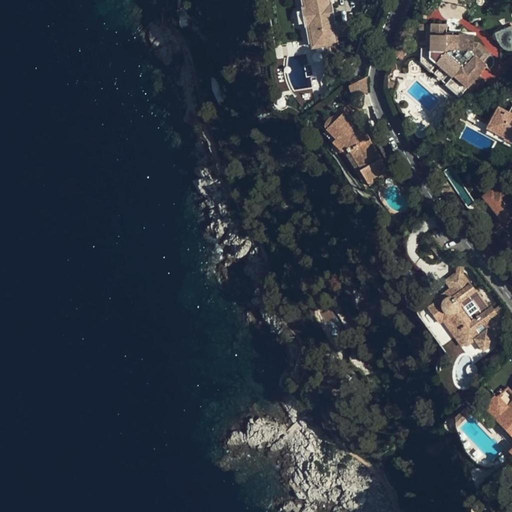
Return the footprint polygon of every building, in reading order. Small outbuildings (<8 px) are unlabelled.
[(304,0),(306,7),(302,7),(303,12),(300,13),(298,14),(298,17),(300,20),(301,21),(304,21),(305,24),(309,24),(311,42),(312,45),(328,43),(335,42),(329,3),(332,2),(332,0),(304,0)] [(338,36),(332,2),(329,3),(335,42),(339,41),(338,36)] [(495,58),(490,54),(481,44),(476,44),(476,36),(459,36),(458,43),(447,42),(448,36),(447,25),(419,24),(419,40),(431,40),(431,48),(420,47),(420,64),(431,75),(439,66),(452,78),(446,85),(461,97),(469,88),(475,93),(487,80),(481,75),(488,68),(490,70),(495,65),(495,58)] [(511,26),(495,32),(499,43),(501,43),(503,47),(510,50),(511,50),(511,26)] [(349,35),(338,36),(339,41),(341,56),(345,55),(349,48),(350,42),(349,35)] [(339,41),(335,42),(328,43),(330,57),(341,56),(339,41)] [(368,77),(348,88),(355,101),(369,95),(368,90),(368,79),(368,77)] [(498,110),(488,127),(506,137),(505,139),(511,142),(511,109),(508,115),(498,110)] [(356,124),(345,113),(337,121),(335,118),(332,118),(328,121),(326,123),(326,127),(328,129),(328,130),(329,131),(347,149),(348,151),(350,149),(360,168),(358,168),(366,183),(376,178),(375,177),(385,171),(361,130),(362,129),(357,124),(356,124)] [(347,149),(329,131),(325,134),(344,153),(347,149)] [(414,196),(407,185),(404,188),(411,198),(414,196)] [(511,218),(511,199),(510,201),(507,197),(499,188),(493,194),(490,191),(483,198),(506,224),(511,218)] [(398,235),(395,229),(387,233),(390,239),(398,235)] [(446,255),(431,235),(424,240),(439,260),(446,255)] [(459,270),(445,280),(451,288),(443,293),(445,296),(428,308),(439,323),(443,321),(464,348),(475,341),(482,350),(495,341),(493,337),(506,327),(498,314),(490,319),(485,312),(470,323),(459,308),(460,302),(474,291),(459,270)] [(488,310),(474,291),(460,302),(459,308),(470,323),(485,312),(488,310)] [(360,348),(360,352),(356,354),(357,358),(356,361),(356,365),(358,367),(360,370),(368,373),(370,378),(371,384),(372,386),(373,388),(379,390),(382,389),(386,385),(376,366),(374,366),(373,363),(372,361),(368,359),(367,357),(369,356),(369,353),(368,351),(365,349),(360,348)] [(511,452),(511,401),(507,406),(497,396),(485,408),(511,436),(511,447),(509,450),(511,452)] [(453,419),(456,427),(471,414),(465,408),(453,419)]
